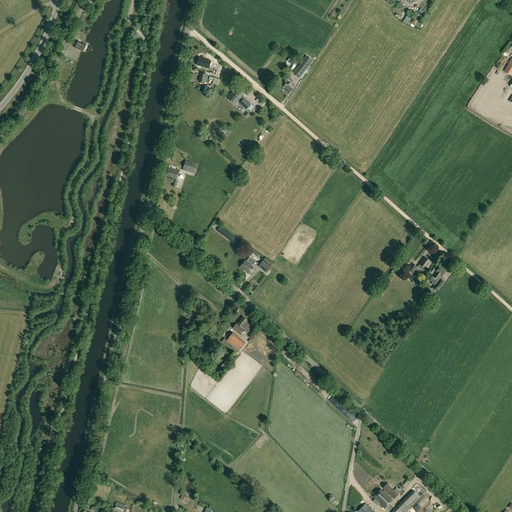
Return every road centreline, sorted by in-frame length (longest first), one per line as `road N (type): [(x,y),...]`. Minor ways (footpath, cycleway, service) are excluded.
road 1 (track): [(511,310),(188,26)]
road 2 (tertiary): [(76,511),(148,205)]
road 3 (unclassified): [(360,411),(148,205)]
road 4 (track): [(47,76),(92,121),(89,157),(70,192),(72,219),(60,236),(61,271)]
road 5 (tertiary): [(148,205),(193,0)]
road 6 (unclassified): [(0,137),(41,87),(91,0)]
road 7 (unclassified): [(466,511),(360,411)]
road 8 (tertiary): [(0,108),(31,66),(59,0)]
